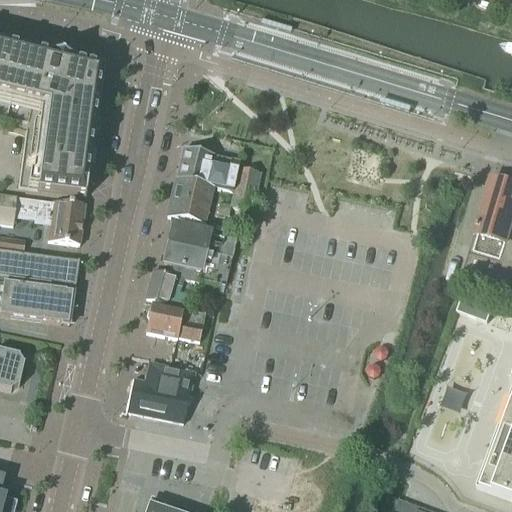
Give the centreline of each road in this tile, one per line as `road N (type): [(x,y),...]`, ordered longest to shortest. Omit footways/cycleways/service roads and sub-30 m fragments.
road 1 (tertiary): [(57,511),(164,18)]
road 2 (residential): [(164,18),(511,121)]
